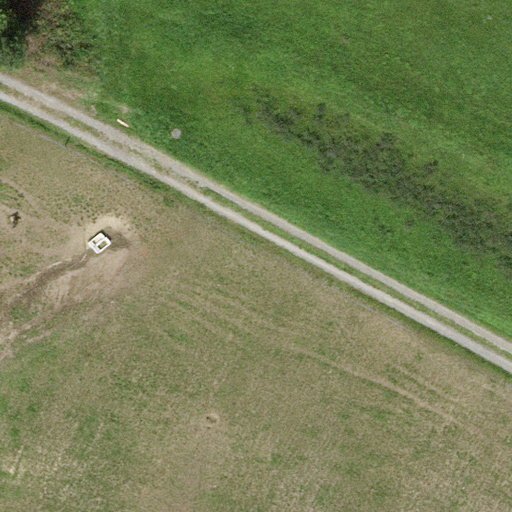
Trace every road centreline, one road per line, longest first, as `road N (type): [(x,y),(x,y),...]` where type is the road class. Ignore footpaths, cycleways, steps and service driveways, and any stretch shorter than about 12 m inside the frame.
road 1 (track): [(511,359),(132,152),(0,94)]
road 2 (track): [(0,341),(172,243),(196,186),(147,90),(121,0)]
